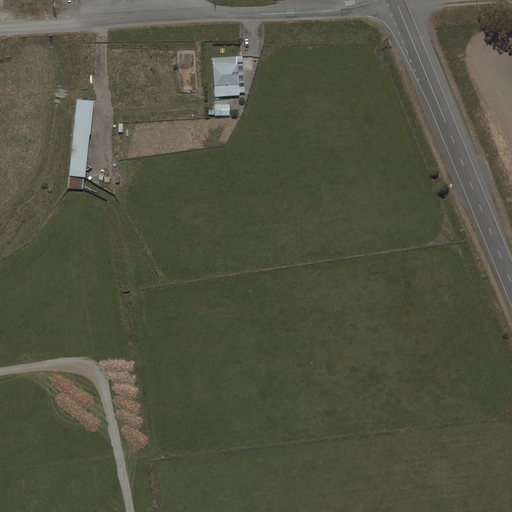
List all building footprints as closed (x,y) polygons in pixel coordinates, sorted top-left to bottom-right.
[(229,92),(228,87),(238,86),(237,58),(211,59),(212,87),(213,97),(223,96),(223,92),(229,92)] [(180,60),(181,74),(178,74),(178,94),(181,94),(197,93),(196,60),(180,60)] [(73,100),(67,179),(66,190),(83,191),(84,180),(91,102),(73,100)] [(228,105),(213,106),(213,118),(228,117),(228,105)] [(192,110),(177,111),(177,121),(192,120),(192,110)]
